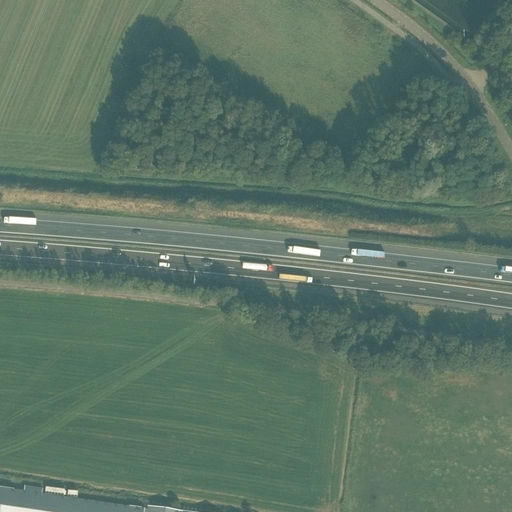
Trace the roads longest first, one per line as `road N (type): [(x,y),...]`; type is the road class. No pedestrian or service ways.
road 1 (unclassified): [(511,344),(291,306),(0,278)]
road 2 (motorway): [(0,251),(511,304)]
road 3 (motorway): [(511,277),(0,224)]
road 4 (tertiary): [(466,81),(375,0)]
